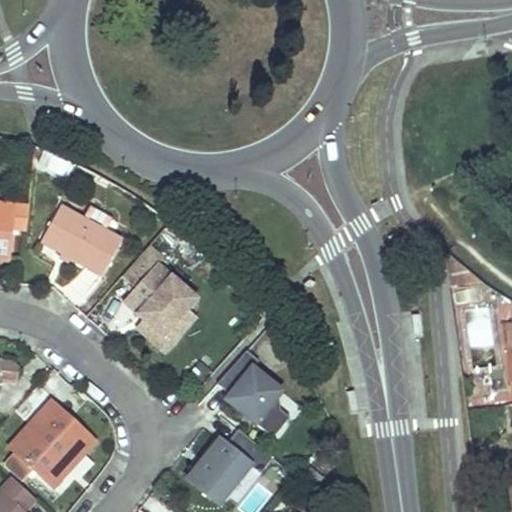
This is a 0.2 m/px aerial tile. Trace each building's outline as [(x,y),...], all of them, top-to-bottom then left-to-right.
[(0,204),(0,260),(7,261),(13,206),(0,204)] [(44,242),(75,259),(105,275),(124,241),(63,208),(44,242)] [(149,248),(124,275),(136,286),(123,300),(163,336),(195,301),(157,266),(162,260),(149,248)] [(414,319),(414,337),(422,337),(422,318),(414,319)] [(1,360),(0,360),(0,381),(17,383),(18,368),(11,362),(0,361),(1,360)] [(253,366),(224,402),(274,440),(290,418),(281,410),(279,402),(288,393),(253,366)] [(92,410),(97,405),(83,392),(79,397),(92,410)] [(346,395),(349,414),(357,412),(354,394),(346,395)] [(77,450),(80,453),(83,456),(96,442),(51,401),(7,448),(47,483),(77,450)] [(220,437),(186,482),(221,509),(254,469),(261,474),(274,459),(238,430),(227,443),(220,437)] [(80,453),(77,450),(47,483),(53,489),(83,456),(80,453)] [(0,511),(24,511),(35,500),(11,478),(0,491),(2,493),(3,493),(0,495),(0,511)]
